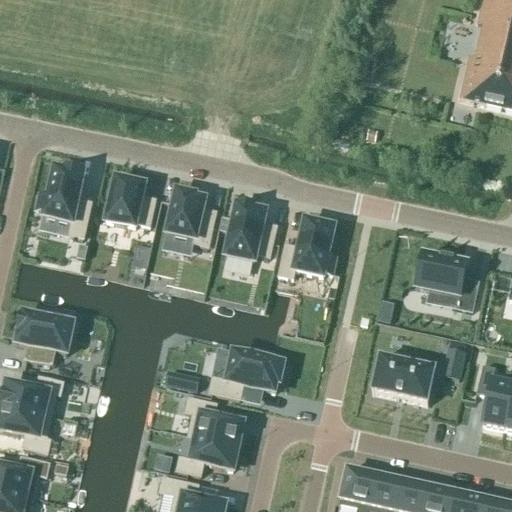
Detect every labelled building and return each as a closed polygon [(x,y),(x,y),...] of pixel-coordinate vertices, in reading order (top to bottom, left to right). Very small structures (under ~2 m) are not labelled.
[(470,59),(459,104),(511,116),(511,0),(483,0),(477,29),(483,31),(476,60),(470,59)] [(377,135),(372,134),(369,133),(368,133),(366,144),(374,146),(377,135)] [(39,201),(36,217),(44,218),(43,222),(71,229),(68,240),(84,244),(91,209),(78,206),(84,178),(64,174),(64,176),(54,174),(48,202),(39,201)] [(115,185),(106,228),(135,234),(136,230),(149,233),(155,206),(142,203),(144,191),(132,188),(132,187),(131,187),(130,188),(119,185),(120,184),(118,184),(118,185),(115,185)] [(176,197),(166,240),(194,246),(193,250),(208,253),(216,218),(203,215),(205,206),(195,204),(195,201),(176,197)] [(236,211),(225,262),(254,268),(256,261),(270,264),(277,233),(263,229),(266,218),(253,215),(253,214),(239,211),(239,212),(236,211)] [(285,251),(278,282),(293,285),(295,277),(323,284),(324,280),(332,282),(335,265),(327,263),(334,233),(321,230),(322,229),(320,229),(320,230),(309,228),(309,226),(307,226),(307,227),(305,227),(299,254),(285,251)] [(422,262),(415,294),(454,302),(452,314),(471,318),(478,289),(464,286),(467,271),(453,268),(454,265),(441,262),(440,265),(422,262)] [(19,337),(16,349),(28,352),(24,365),(52,371),(55,358),(59,358),(65,329),(22,320),(22,322),(21,322),(18,336),(19,337)] [(387,322),(383,321),(379,320),(377,326),(389,329),(391,323),(387,322)] [(212,384),(208,399),(240,406),(243,392),(274,399),(276,389),(279,389),(283,370),(232,359),(226,387),(212,384)] [(372,397),(372,399),(374,400),(374,399),(425,410),(424,411),(427,412),(428,409),(427,409),(434,379),(435,379),(435,376),(433,376),(382,365),(382,364),(380,364),(379,366),(372,397)] [(483,372),(476,400),(488,403),(482,431),(505,436),(511,406),(511,387),(493,383),(495,375),(483,372)] [(4,398),(1,412),(2,413),(44,422),(48,400),(60,402),(63,389),(39,383),(36,396),(7,389),(5,398),(4,398)] [(188,405),(185,418),(192,420),(188,442),(238,453),(239,451),(238,451),(243,429),(214,423),(216,410),(188,405)] [(2,413),(0,420),(0,436),(25,442),(23,455),(47,460),(50,447),(39,444),(44,422),(2,413)] [(179,463),(176,477),(200,482),(203,470),(232,476),(237,455),(238,455),(238,453),(188,442),(187,443),(195,444),(191,466),(179,463)] [(0,472),(0,496),(26,502),(31,480),(42,483),(45,469),(21,464),(18,476),(0,472)] [(368,511),(375,483),(346,476),(339,511),(343,511),(368,511)] [(162,483),(159,498),(174,502),(172,511),(224,511),(225,510),(195,504),(198,491),(162,483)] [(368,511),(396,511),(402,489),(375,483),(368,511)] [(396,511),(425,511),(429,495),(402,489),(396,511)] [(429,495),(425,511),(454,511),(457,501),(429,495)] [(0,511),(23,511),(26,502),(0,496),(0,511)] [(457,501),(454,511),(482,511),(484,507),(457,501)]
